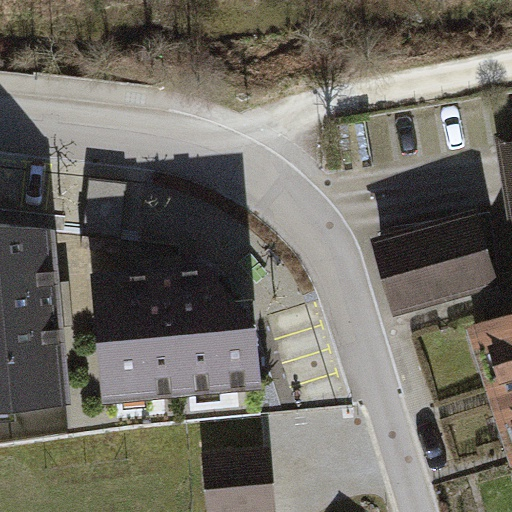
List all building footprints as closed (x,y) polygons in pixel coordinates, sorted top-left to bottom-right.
[(89,176),(83,228),(122,232),(127,181),(89,176)] [(398,302),(486,277),(469,219),(382,244),(398,302)] [(0,403),(65,398),(50,228),(0,222),(0,403)] [(83,228),(81,247),(120,250),(122,232),(83,228)] [(95,276),(105,394),(257,379),(253,321),(207,265),(95,276)] [(511,320),(488,328),(504,380),(488,385),(499,419),(511,414),(511,320)] [(212,511),(255,511),(273,510),(267,450),(207,456),(212,511)]
